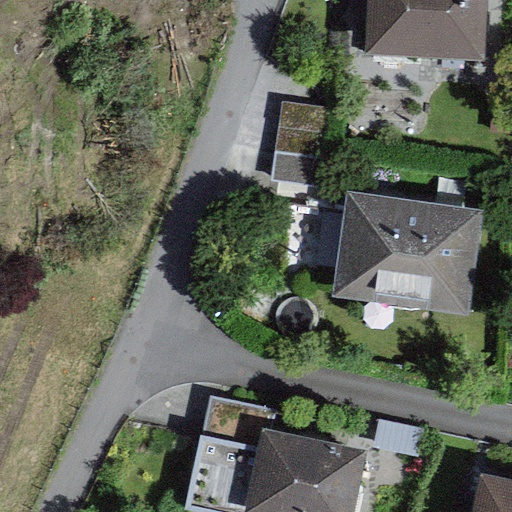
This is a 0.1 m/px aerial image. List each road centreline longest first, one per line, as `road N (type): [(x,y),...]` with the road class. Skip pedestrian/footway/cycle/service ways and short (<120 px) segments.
road 1 (residential): [(135,343),(511,426)]
road 2 (residential): [(135,343),(257,0)]
road 3 (residential): [(55,511),(135,343)]
